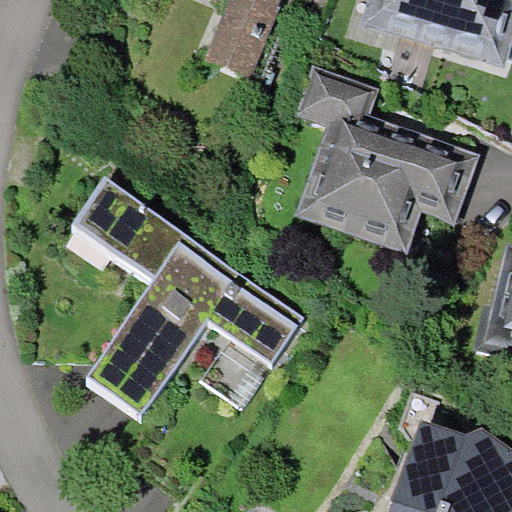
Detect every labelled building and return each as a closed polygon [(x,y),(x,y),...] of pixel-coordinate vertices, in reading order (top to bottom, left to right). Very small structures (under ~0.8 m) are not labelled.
[(224,0),(197,77),(249,95),(283,0),(224,0)] [(511,0),(361,0),(354,30),(495,67),(511,0)] [(286,129),(315,136),(292,220),(401,249),(408,223),(462,237),(483,160),(355,125),(364,95),(300,78),(286,129)] [(302,327),(95,196),(65,242),(143,291),(73,401),(132,439),(199,333),(269,378),(302,327)] [(511,258),(495,255),(473,379),(511,386),(511,258)] [(508,511),(511,499),(511,459),(401,426),(374,511),(508,511)]
